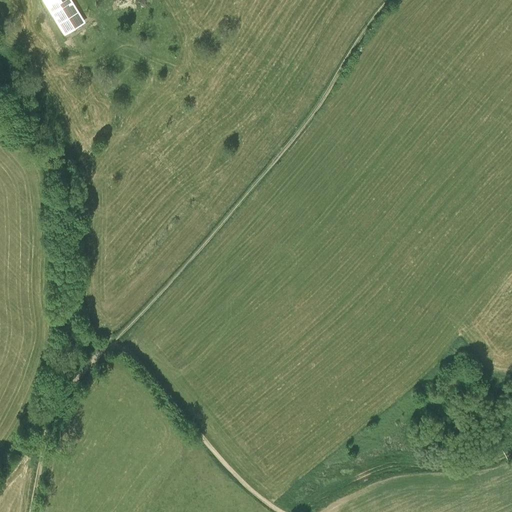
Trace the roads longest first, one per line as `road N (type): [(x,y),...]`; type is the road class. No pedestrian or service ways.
road 1 (track): [(104,348),(306,123),(389,0)]
road 2 (track): [(71,332),(68,182),(46,127),(0,79)]
road 3 (track): [(104,348),(136,360),(224,464),(279,511)]
